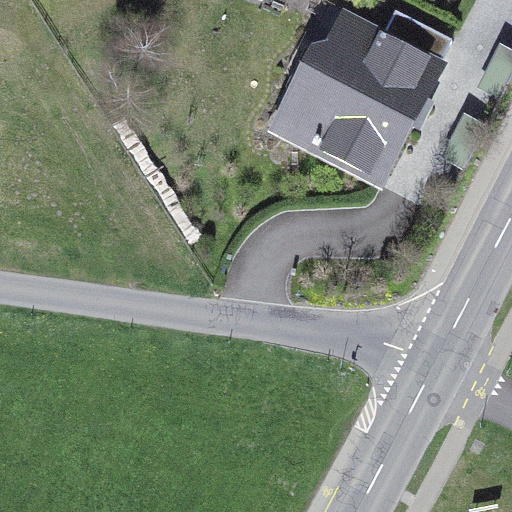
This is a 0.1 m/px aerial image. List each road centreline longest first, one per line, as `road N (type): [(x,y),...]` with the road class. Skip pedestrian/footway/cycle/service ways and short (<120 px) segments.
road 1 (unclassified): [(0,289),(370,338),(434,366)]
road 2 (secondary): [(434,366),(511,215)]
road 3 (secondary): [(358,511),(434,366)]
